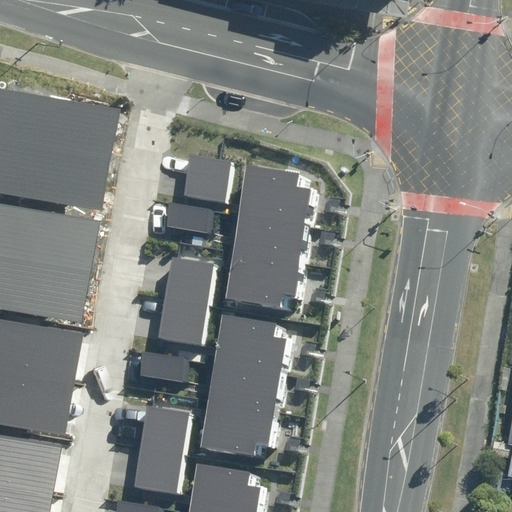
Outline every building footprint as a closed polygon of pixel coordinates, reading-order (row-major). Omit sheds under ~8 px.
[(0,193),(102,210),(119,110),(0,89),(0,193)] [(198,153),(191,192),(234,200),(242,161),(198,153)] [(315,174),(259,165),(237,297),(293,306),(295,294),(308,296),(326,190),(313,188),(315,174)] [(216,230),(220,208),(176,200),(172,222),(216,230)] [(100,220),(0,202),(0,308),(83,322),(100,220)] [(223,263),(180,255),(166,334),(209,341),(223,263)] [(289,322),(234,313),(212,445),(267,455),(270,442),(283,445),(301,338),(287,336),(289,322)] [(0,424),(66,436),(84,333),(0,318),(0,424)] [(146,372),(192,380),(196,357),(150,349),(146,372)] [(196,412),(155,404),(141,482),(182,489),(196,412)] [(0,511),(49,511),(62,448),(0,435),(0,511)] [(511,459),(511,442),(497,441),(495,457),(511,459)] [(264,471),(209,462),(200,511),(271,511),(276,487),(262,485),(264,471)] [(122,511),(167,511),(169,505),(125,497),(122,511)]
